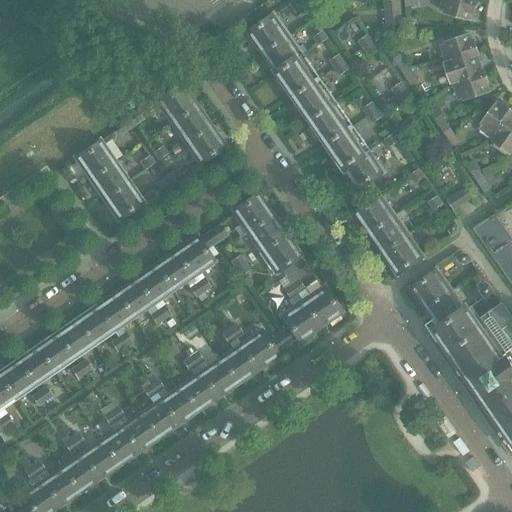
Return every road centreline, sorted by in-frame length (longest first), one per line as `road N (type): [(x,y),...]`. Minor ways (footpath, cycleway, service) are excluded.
road 1 (residential): [(93,511),(383,319)]
road 2 (residential): [(0,333),(272,148)]
road 3 (residential): [(511,500),(383,319)]
road 4 (residential): [(383,319),(272,148)]
